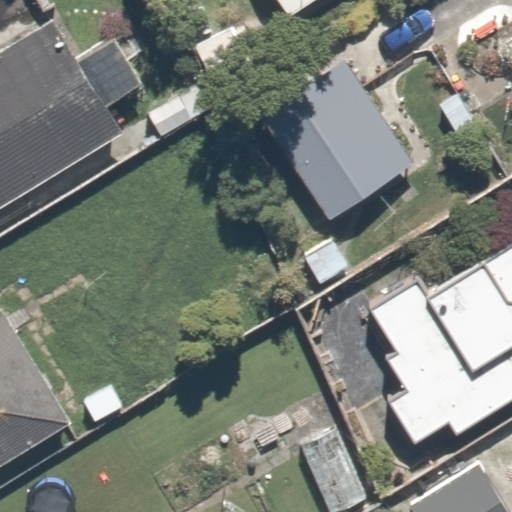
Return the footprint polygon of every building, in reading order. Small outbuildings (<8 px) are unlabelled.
[(272,0),(279,10),(294,0),(272,0)] [(0,193),(108,126),(44,22),(0,49),(0,193)] [(511,73),(479,95),(511,144),(511,73)] [(405,274),(359,302),(383,342),(372,349),(391,379),(375,389),(404,436),(439,414),(444,422),(511,380),(511,246),(504,233),(414,289),(405,274)] [(0,457),(61,417),(0,324),(0,457)] [(327,413),(282,433),(318,511),(324,511),(363,494),(327,413)] [(505,511),(468,455),(395,503),(400,511),(505,511)]
